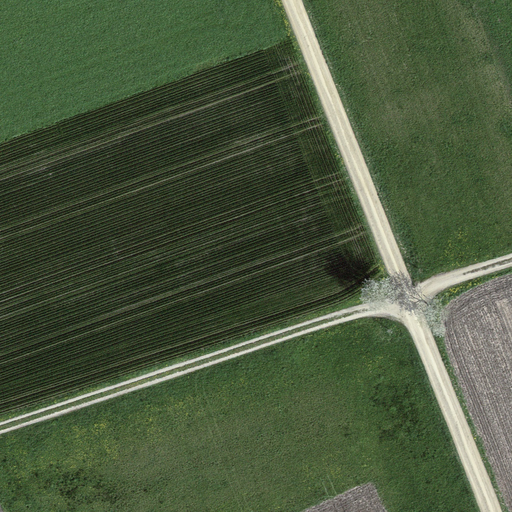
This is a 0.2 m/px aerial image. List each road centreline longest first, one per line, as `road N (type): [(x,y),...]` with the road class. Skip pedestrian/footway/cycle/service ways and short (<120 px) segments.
road 1 (unclassified): [(490,511),(289,0)]
road 2 (track): [(0,429),(359,312),(411,311),(424,289),(511,259)]
